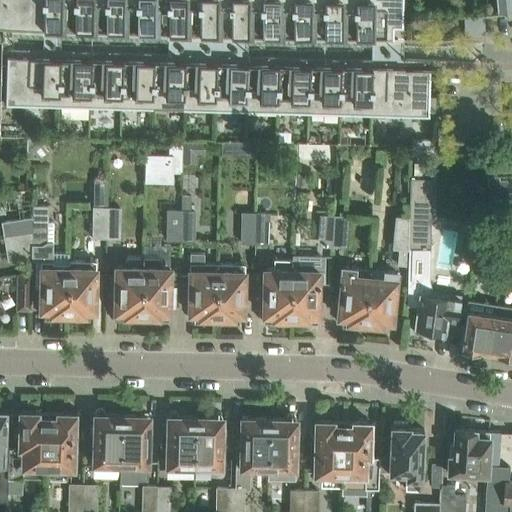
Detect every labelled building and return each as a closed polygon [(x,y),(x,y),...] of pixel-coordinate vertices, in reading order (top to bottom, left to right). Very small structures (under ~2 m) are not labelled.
[(0,0),(0,28),(44,29),(44,0),(0,0)] [(76,30),(76,0),(44,0),(44,29),(76,30)] [(107,31),(107,0),(76,0),(76,30),(107,31)] [(138,32),(138,0),(107,0),(107,31),(138,32)] [(169,33),(169,0),(138,0),(138,32),(169,33)] [(200,34),(200,0),(169,0),(169,33),(200,34)] [(232,35),(232,0),(200,0),(200,34),(232,35)] [(264,35),(264,0),(232,0),(232,35),(264,35)] [(295,36),(295,0),(264,0),(264,35),(295,36)] [(326,37),(326,0),(295,0),(295,36),(326,37)] [(357,38),(358,0),(326,0),(326,37),(357,38)] [(402,27),(402,0),(358,0),(357,38),(393,39),(393,27),(402,27)] [(470,2),(469,17),(486,17),(487,3),(470,2)] [(55,106),(56,58),(7,57),(5,105),(55,106)] [(86,107),(87,59),(56,58),(55,106),(86,107)] [(117,108),(119,60),(87,59),(86,107),(117,108)] [(148,109),(150,61),(119,60),(117,108),(148,109)] [(180,110),(181,62),(150,61),(148,109),(180,110)] [(211,110),(212,62),(181,62),(180,110),(211,110)] [(242,111),(243,63),(212,62),(211,110),(242,111)] [(273,112),(274,64),(243,63),(242,111),(273,112)] [(304,113),(306,65),(274,64),(273,112),(304,113)] [(336,114),(337,66),(306,65),(304,113),(336,114)] [(367,115),(368,67),(337,66),(336,114),(367,115)] [(404,69),(404,68),(403,68),(368,67),(367,115),(429,116),(430,70),(404,69)] [(209,143),(208,128),(187,129),(187,143),(209,143)] [(168,143),(168,153),(145,153),(145,181),(173,181),(173,171),(182,171),(183,144),(168,143)] [(499,154),(486,154),(486,174),(499,173),(499,172),(499,154)] [(499,174),(488,175),(488,185),(499,184),(499,174)] [(410,204),(409,247),(431,247),(432,177),(411,177),(410,204)] [(191,194),(182,194),(181,208),(182,208),(182,240),(195,240),(196,209),(191,209),(191,194)] [(49,204),(47,204),(33,204),(32,216),(31,216),(31,231),(31,256),(32,256),(32,271),(31,276),(41,277),(40,309),(45,309),(45,318),(67,318),(68,259),(69,259),(69,252),(53,251),(54,241),(47,240),(49,204)] [(107,236),(108,207),(94,206),(93,236),(107,236)] [(120,207),(108,207),(107,236),(120,236),(120,207)] [(182,208),(181,208),(167,208),(167,239),(182,240),(182,208)] [(256,242),(257,212),(243,212),(242,241),(256,242)] [(269,213),(257,212),(256,242),(268,242),(269,213)] [(333,225),(333,215),(321,215),(320,224),(333,225)] [(348,216),(333,215),(333,225),(331,244),(346,245),(348,216)] [(31,231),(31,216),(2,221),(4,235),(31,231)] [(31,256),(31,231),(4,235),(7,253),(31,256)] [(409,247),(408,290),(420,293),(414,331),(432,334),(433,330),(440,331),(440,332),(440,333),(441,333),(442,333),(443,333),(444,333),(444,332),(446,321),(456,323),(461,298),(461,294),(451,292),(450,296),(433,293),(430,279),(431,247),(409,247)] [(217,321),(218,262),(202,261),(202,251),(191,251),(190,266),(189,311),(194,311),(194,320),(217,321)] [(141,314),(142,255),(128,254),(127,262),(115,262),(114,318),(125,318),(125,314),(141,314)] [(171,255),(142,255),(141,314),(157,314),(157,319),(169,319),(170,263),(171,255)] [(292,258),(292,257),(274,257),(274,265),(264,265),(263,321),(275,321),(275,317),(291,317),(292,258)] [(292,257),(292,258),(291,317),(307,317),(307,322),(317,322),(318,281),(324,281),(325,258),(292,257)] [(95,259),(69,259),(68,259),(67,318),(90,318),(90,309),(94,309),(95,259)] [(499,273),(501,260),(490,259),(488,272),(499,273)] [(511,262),(502,261),(500,274),(511,275),(511,262)] [(244,262),(218,262),(217,321),(239,321),(239,312),(243,312),(244,262)] [(363,327),(368,277),(353,275),(353,268),(342,267),(337,315),(342,316),(341,325),(363,327)] [(368,277),(363,327),(386,329),(387,320),(393,321),(398,272),(369,270),(368,277)] [(31,308),(31,276),(32,271),(18,271),(17,308),(31,308)] [(487,351),(495,302),(467,297),(460,347),(487,351)] [(511,354),(511,304),(495,302),(487,351),(511,354)] [(120,465),(121,414),(104,413),(104,412),(104,411),(103,410),(102,409),(101,409),(100,408),(98,408),(97,409),(96,410),(95,411),(95,412),(94,424),(93,424),(93,464),(120,465)] [(194,470),(195,416),(178,415),(178,414),(177,413),(177,412),(176,411),(175,410),(174,410),(172,410),(171,411),(169,411),(168,413),(168,414),(166,469),(194,470)] [(46,476),(47,411),(19,411),(18,448),(11,448),(11,465),(7,465),(6,477),(8,477),(23,478),(23,476),(46,476)] [(76,412),(47,411),(46,476),(67,477),(67,469),(74,469),(76,412)] [(222,429),(223,417),(223,416),(222,415),(222,414),(221,413),(221,412),(220,411),(219,411),(218,411),(217,411),(215,411),(214,412),(213,412),(213,413),(212,414),(212,415),(212,416),(195,416),(194,470),(212,470),(212,467),(222,467),(223,429),(222,429)] [(138,414),(121,414),(120,465),(148,466),(149,427),(148,427),(148,413),(138,413),(138,414)] [(267,469),(267,479),(293,480),(295,418),(294,417),(293,416),(292,415),(291,414),(289,414),(288,414),(286,414),(285,415),(284,417),(284,418),(269,418),(267,469)] [(267,469),(269,418),(252,417),(252,416),(241,416),(241,429),(240,429),(239,453),(236,453),(235,486),(230,486),(229,511),(241,511),(242,488),(248,488),(249,468),(267,469)] [(341,484),(342,420),(314,420),(313,475),(321,475),(321,483),(341,484)] [(378,472),(379,456),(370,455),(370,421),(342,420),(341,484),(341,490),(365,491),(365,486),(378,487),(379,472),(378,472)] [(390,456),(379,456),(378,472),(379,472),(405,473),(405,478),(406,478),(405,487),(421,488),(421,478),(422,478),(422,428),(409,428),(409,425),(406,425),(406,421),(393,421),(393,425),(390,425),(390,456)] [(489,463),(489,431),(474,430),(474,429),(454,428),(453,452),(447,452),(446,473),(449,473),(448,475),(464,476),(464,474),(472,474),(472,477),(487,477),(488,463),(489,463)] [(511,505),(511,479),(509,479),(510,466),(489,463),(488,463),(487,477),(485,505),(511,505)] [(81,511),(82,482),(69,482),(68,511),(81,511)] [(97,511),(98,482),(82,482),(81,511),(97,511)] [(455,483),(442,483),(441,486),(441,501),(440,501),(439,511),(461,511),(465,511),(466,494),(462,494),(462,493),(454,492),(455,483)] [(155,511),(156,485),(143,484),(142,511),(155,511)] [(169,511),(171,485),(156,485),(155,511),(169,511)] [(229,511),(230,486),(215,486),(214,511),(229,511)] [(302,511),(303,488),(290,487),(289,511),(302,511)] [(318,511),(319,488),(303,488),(302,511),(318,511)] [(439,511),(440,501),(415,500),(414,511),(439,511)]
